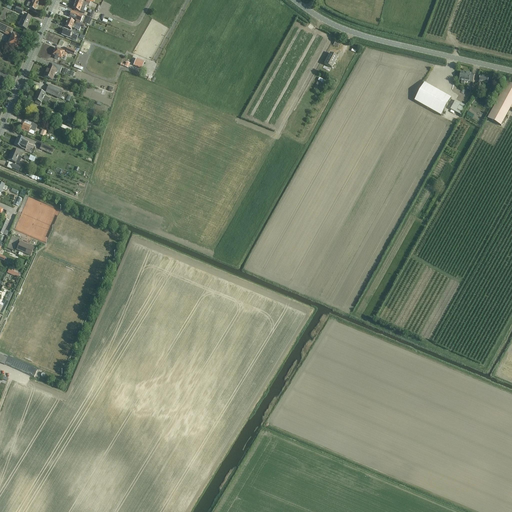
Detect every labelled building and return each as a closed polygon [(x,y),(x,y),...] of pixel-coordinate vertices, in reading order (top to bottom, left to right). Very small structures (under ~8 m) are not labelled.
[(38,3),(39,0),(29,0),(27,7),(30,8),(35,11),(39,3),(38,3)] [(84,11),(86,8),(76,3),(73,9),(85,14),(86,11),(84,11)] [(72,11),(69,17),(76,20),(76,21),(80,23),(83,16),(72,11)] [(30,20),(31,18),(24,15),(19,26),(26,29),(29,22),(29,21),(30,20)] [(79,31),(81,28),(84,29),(85,25),(81,24),(76,22),(76,23),(68,19),(65,27),(71,29),(72,27),(75,29),(79,31)] [(17,49),(21,41),(19,40),(20,38),(10,34),(12,30),(0,23),(0,32),(11,38),(8,44),(6,43),(4,47),(9,49),(9,48),(13,50),(14,47),(17,49)] [(77,35),(64,29),(62,35),(72,39),(73,36),(76,37),(77,35)] [(54,55),(56,56),(55,58),(59,60),(60,58),(62,59),(63,56),(66,57),(67,54),(64,53),(65,52),(57,48),(54,55)] [(330,54),(324,64),(332,68),(337,57),(330,54)] [(133,66),(142,69),(145,62),(136,59),(133,66)] [(52,64),(50,67),(48,66),(46,70),(47,71),(46,73),(45,73),(43,77),(52,80),(55,71),(59,73),(61,68),(52,64)] [(461,72),(459,80),(462,81),(461,84),(464,85),(465,82),(473,83),(475,75),(461,72)] [(481,76),(479,84),(478,84),(477,90),(482,92),(484,83),(488,84),(488,85),(491,86),(493,80),(489,79),(489,78),(481,76)] [(451,99),(425,84),(415,101),(441,116),(451,99)] [(507,84),(488,119),(501,126),(511,107),(511,106),(511,86),(511,87),(507,84)] [(47,93),(61,99),(64,92),(50,86),(47,93)] [(48,103),(49,100),(44,98),(46,94),(39,91),(35,100),(37,101),(36,103),(41,106),(43,101),(48,103)] [(466,107),(461,104),(456,101),(451,110),(461,116),(466,107)] [(36,129),(38,126),(32,123),(31,126),(24,124),(22,130),(29,133),(30,131),(31,131),(35,132),(36,129)] [(18,138),(15,146),(26,150),(29,143),(25,141),(18,138)] [(42,144),(40,150),(51,155),(54,149),(42,144)] [(16,149),(15,152),(12,151),(9,160),(16,163),(19,156),(22,157),(24,153),(16,149)] [(116,208),(114,212),(116,212),(125,216),(126,212),(117,208),(116,208)] [(0,233),(3,235),(9,222),(4,220),(0,230),(0,233)] [(17,250),(28,255),(31,256),(34,249),(29,246),(29,248),(20,244),(17,250)] [(37,370),(34,369),(34,368),(8,356),(7,358),(0,354),(0,363),(5,365),(34,378),(37,370)]
